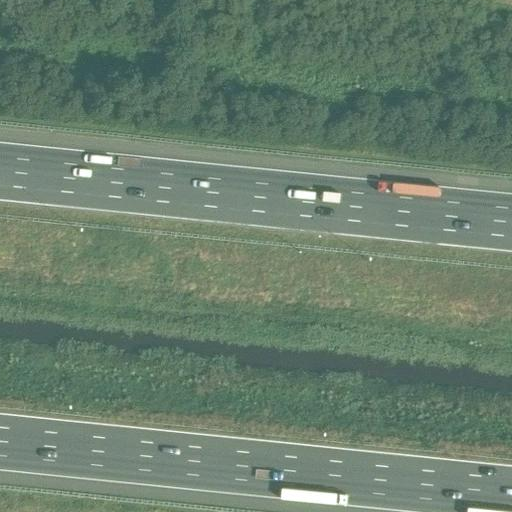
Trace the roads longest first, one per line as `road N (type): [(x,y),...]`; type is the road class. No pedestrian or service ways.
road 1 (motorway): [(511,223),(0,171)]
road 2 (motorway): [(0,443),(511,494)]
